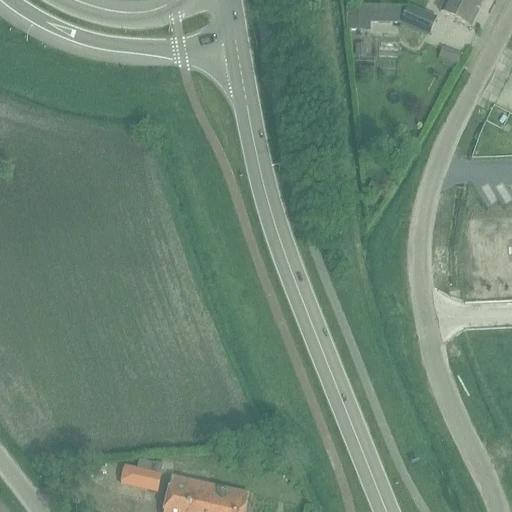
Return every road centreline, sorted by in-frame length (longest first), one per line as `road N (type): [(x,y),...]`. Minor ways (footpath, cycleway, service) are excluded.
road 1 (unclassified): [(498,511),(448,401),(422,317),(419,268),(434,184),(511,25)]
road 2 (tertiary): [(388,511),(256,168),(236,44)]
road 3 (motorway): [(12,0),(92,42),(172,50),(236,44)]
road 4 (motorway): [(211,0),(141,22),(61,0)]
